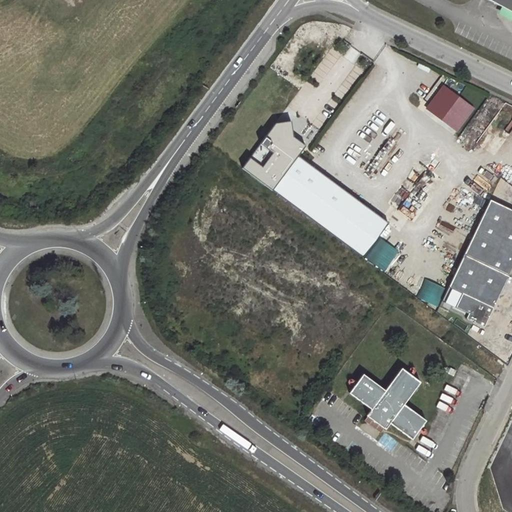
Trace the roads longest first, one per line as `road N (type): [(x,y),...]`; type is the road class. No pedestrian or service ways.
road 1 (primary): [(368,511),(139,346),(118,320)]
road 2 (primary): [(91,355),(171,389),(345,511)]
road 3 (secondary): [(160,172),(272,21)]
road 4 (unclassified): [(353,8),(511,85)]
road 5 (residential): [(511,380),(462,482),(464,511)]
